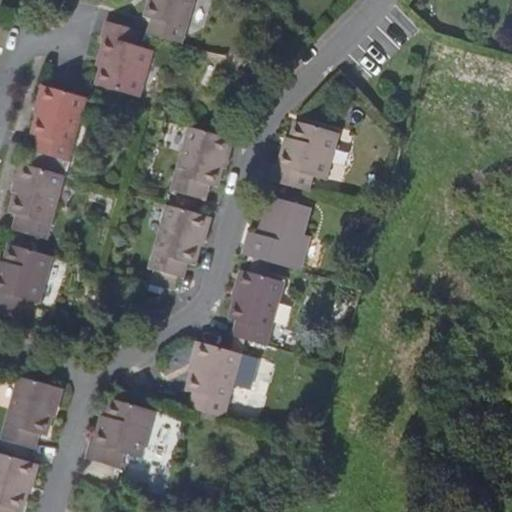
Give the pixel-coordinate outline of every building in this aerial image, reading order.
[(181,46),(193,0),(150,0),(145,19),(153,21),(148,37),(181,46)] [(104,62),(102,68),(97,87),(139,99),(152,53),(134,48),(138,34),(106,25),(102,40),(105,41),(100,61),(104,62)] [(68,163),(85,101),(46,90),(33,137),(40,140),(36,154),(68,163)] [(288,147),(284,145),(278,167),(275,166),(271,181),(304,191),(308,176),(325,181),(338,134),(295,122),(290,140),(288,147)] [(230,141),(189,130),(172,193),(204,202),(209,185),(217,188),(230,141)] [(45,241),(63,178),(24,167),(10,216),(17,218),(13,233),(45,241)] [(250,240),(245,256),(247,257),(300,271),(310,237),(304,236),(311,208),(266,196),(254,241),(250,240)] [(207,219),(199,217),(167,208),(150,271),(182,280),(186,265),(194,267),(207,219)] [(3,272),(0,270),(0,311),(17,316),(21,301),(38,306),(51,260),(10,248),(5,266),(3,272)] [(283,282),(244,271),(230,319),(237,321),(233,336),(265,345),(283,282)] [(239,354),(229,351),(199,343),(187,392),(194,393),(189,409),(222,417),(239,354)] [(59,391),(19,380),(2,442),(35,451),(39,436),(45,438),(50,421),(59,391)] [(103,425),(99,424),(93,445),(90,444),(85,460),(117,469),(122,455),(139,460),(153,413),(110,401),(105,419),(103,425)] [(31,465),(0,456),(0,511),(22,511),(28,490),(35,467),(31,465)]
